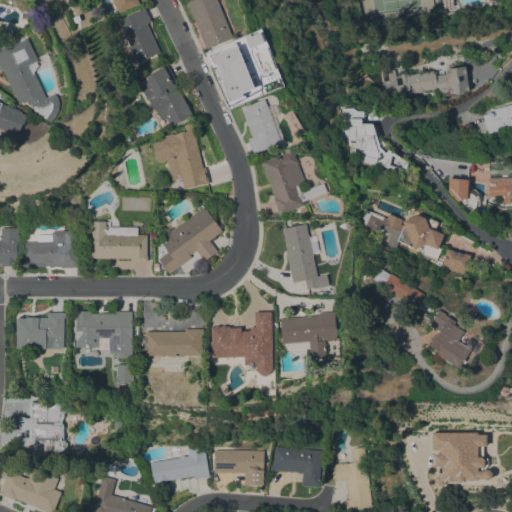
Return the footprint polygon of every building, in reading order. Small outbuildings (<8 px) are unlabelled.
[(137,0),(139,4),(118,14),(111,0),(137,0)] [(216,0),(232,38),(205,48),(185,0),(216,0)] [(118,20),(144,8),(150,21),(146,23),(159,52),(137,63),(118,20)] [(0,50),(27,38),(39,61),(37,62),(38,65),(34,72),(46,97),(53,94),(56,94),(58,97),(60,104),(59,110),(56,115),(51,122),(34,111),(28,99),(19,103),(2,68),(0,69),(0,50)] [(238,64),(239,64),(248,85),(246,85),(250,96),(228,104),(214,67),(212,68),(207,53),(230,44),(238,64)] [(170,125),(166,117),(160,120),(154,107),(153,108),(148,99),(147,100),(140,88),(145,85),(142,78),(167,65),(177,83),(176,83),(192,114),(170,125)] [(465,67),(468,91),(448,94),(448,95),(432,97),(431,89),(423,90),(423,92),(409,94),(409,92),(384,95),(381,72),(394,70),(395,76),(434,71),(435,75),(446,73),(445,69),(465,67)] [(280,143),(258,151),(258,152),(253,154),(248,138),(252,137),(241,107),(246,105),(264,99),(280,143)] [(482,115),(488,114),(487,110),(511,104),(511,101),(511,100),(511,128),(487,134),(482,115)] [(0,102),(18,109),(9,133),(0,129),(0,102)] [(405,172),(360,161),(357,155),(357,148),(355,147),(355,149),(349,149),(349,140),(347,140),(347,136),(339,135),(340,119),(342,119),(341,108),(352,107),(356,110),(362,110),(363,118),(361,118),(361,125),(372,125),(380,148),(384,153),(388,149),(407,161),(405,172)] [(202,167),(205,167),(209,183),(203,184),(203,183),(183,188),(181,178),(171,180),(167,160),(156,163),(150,139),(185,131),(183,124),(192,123),(202,167)] [(273,198),(275,197),(261,161),(266,159),(266,160),(274,157),(273,153),(281,151),(282,154),(292,150),(305,182),(297,185),(300,192),(323,183),(326,191),(302,201),(303,205),(284,212),(284,213),(279,215),(273,198)] [(511,197),(510,197),(510,202),(502,203),(502,196),(488,197),(488,177),(511,177),(511,197)] [(448,178),(468,179),(466,197),(446,195),(448,178)] [(163,237),(203,206),(221,230),(209,240),(217,251),(204,261),(196,250),(189,255),(191,257),(169,273),(158,259),(167,251),(162,244),(166,241),(163,237)] [(308,213),(301,215),(299,209),(305,206),(308,213)] [(435,260),(418,253),(420,250),(416,248),(413,249),(411,246),(398,241),(395,248),(386,244),(387,242),(374,236),(376,232),(364,227),(362,217),(365,210),(386,218),(388,214),(405,220),(417,214),(428,220),(429,218),(438,221),(434,230),(443,234),(438,247),(440,248),(435,260)] [(146,255),(147,255),(147,261),(130,261),(130,258),(90,258),(90,252),(91,252),(91,221),(105,221),(105,227),(137,227),(137,234),(146,234),(146,255)] [(285,249),(286,249),(282,228),(305,223),(307,235),(308,235),(310,243),(317,242),(319,251),(312,253),(317,276),(326,274),(328,286),(314,289),(313,288),(306,289),(304,280),(292,283),(285,249)] [(1,266),(1,263),(0,263),(0,240),(1,240),(1,235),(0,235),(0,230),(1,230),(1,227),(17,227),(17,240),(16,240),(16,256),(17,256),(17,266),(1,266)] [(78,230),(79,267),(61,267),(61,265),(21,266),(20,242),(37,241),(37,235),(51,234),(51,231),(78,230)] [(453,250),(453,251),(457,252),(457,251),(459,252),(459,253),(463,254),(463,253),(470,255),(465,273),(443,267),(444,265),(442,264),(443,258),(444,258),(445,255),(444,254),(446,248),(453,250)] [(424,294),(415,307),(382,286),(383,285),(373,278),(380,268),(389,274),(390,273),(424,294)] [(458,368),(436,354),(437,353),(434,351),(435,349),(429,345),(438,331),(431,326),(433,323),(431,321),(433,317),(432,317),(434,315),(436,313),(435,313),(436,311),(437,311),(438,309),(446,314),(445,315),(454,321),(452,323),(463,331),(457,340),(471,349),(458,368)] [(131,311),(131,338),(133,338),(133,347),(131,347),(131,358),(116,358),(116,353),(109,353),(109,349),(98,349),(98,347),(75,347),(76,311),(90,311),(90,313),(116,313),(116,311),(131,311)] [(272,349),(271,349),(272,370),(270,370),(270,371),(269,373),(268,374),(266,375),(263,375),(261,374),(259,373),(257,370),(256,370),(256,364),(244,364),(243,356),(211,357),(210,326),(214,326),(215,325),(218,325),(219,326),(220,326),(222,325),(225,325),(226,326),(230,326),(230,327),(240,326),(241,330),(250,330),(249,326),(254,326),(254,311),(271,311),(272,349)] [(318,315),(318,313),(334,311),(336,339),(324,340),(326,356),(310,357),(309,348),(284,351),(283,343),(282,343),(279,319),(318,315)] [(47,317),(47,312),(63,312),(63,348),(16,348),(16,323),(15,323),(15,317),(47,317)] [(184,331),(184,328),(203,328),(203,334),(201,334),(201,355),(180,355),(180,356),(167,356),(167,355),(147,355),(147,337),(145,337),(145,331),(184,331)] [(131,364),(131,376),(133,376),(133,383),(115,383),(115,376),(116,376),(116,364),(131,364)] [(507,386),(509,395),(500,397),(498,388),(507,386)] [(14,437),(29,436),(29,429),(25,429),(24,430),(21,430),(19,430),(16,429),(14,426),(14,424),(15,420),(16,418),(18,417),(21,416),(24,418),(29,417),(28,402),(68,400),(68,408),(63,414),(63,417),(61,420),(61,423),(63,425),(63,439),(67,443),(67,448),(64,451),(14,453),(14,437)] [(484,432),(430,432),(430,451),(433,451),(433,466),(440,466),(440,474),(433,474),(433,481),(490,481),(490,468),(482,469),(482,456),(476,456),(476,445),(484,445),(484,432)] [(318,480),(320,480),(319,487),(300,486),(301,472),(269,470),(270,464),(272,464),(274,447),(321,450),(318,480)] [(371,507),(346,510),(345,500),(347,499),(345,479),(332,480),(330,464),(346,462),(346,463),(352,462),(350,448),(363,447),(371,507)] [(263,450),(263,479),(263,485),(243,484),(243,472),(213,472),(213,450),(263,450)] [(208,476),(193,479),(193,476),(153,483),(149,462),(204,452),(208,476)] [(0,491),(9,471),(27,479),(32,467),(58,478),(53,489),(61,492),(52,511),(47,511),(14,498),(14,500),(0,494),(0,491)] [(90,511),(102,475),(115,479),(110,494),(151,506),(149,511),(90,511)]
